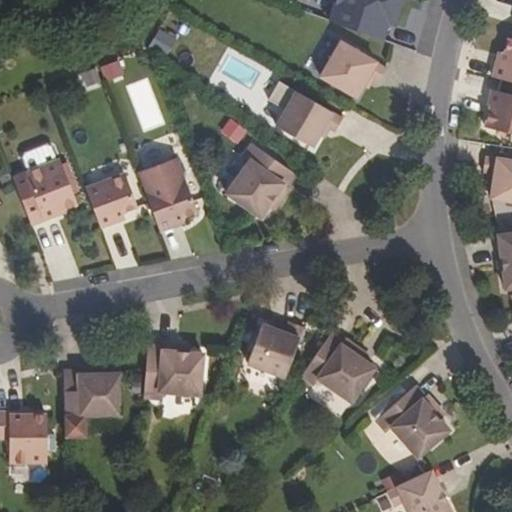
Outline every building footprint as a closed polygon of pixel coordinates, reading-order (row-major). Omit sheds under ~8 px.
[(406,0),(338,0),(332,19),(385,38),(390,23),(396,25),(402,5),(405,6),(406,0)] [(163,57),(176,38),(159,27),(146,46),(163,57)] [(357,94),(364,82),(370,73),(374,76),(379,79),(388,64),(342,38),(321,73),(357,94)] [(500,52),(493,77),(511,82),(511,38),(509,38),(505,53),(500,52)] [(117,61),(100,65),(104,80),(121,76),(117,61)] [(95,67),(79,73),(84,88),(100,82),(95,67)] [(369,85),(374,76),(370,73),(364,82),(369,85)] [(125,86),(143,133),(166,125),(148,78),(125,86)] [(314,144),(320,133),(326,124),(330,126),(335,129),(344,115),(298,89),(278,123),(314,144)] [(489,105),(492,106),(486,126),(511,132),(511,94),(493,90),(489,105)] [(324,135),(330,126),(326,124),(320,133),(324,135)] [(271,208),(275,202),(280,205),(290,191),(287,188),(296,176),(254,147),(244,160),(250,164),(227,197),(262,221),(271,208)] [(487,171),(495,172),(493,183),(491,196),(511,198),(511,157),(485,154),(482,170),(487,171)] [(137,171),(160,231),(184,221),(182,216),(196,210),(176,157),(137,171)] [(79,203),(60,158),(14,177),(33,224),(60,213),(59,211),(79,203)] [(486,182),(493,183),(495,172),(487,171),(486,182)] [(85,187),(100,227),(124,218),(122,212),(137,207),(124,172),(85,187)] [(271,208),(276,211),(280,205),(275,202),(271,208)] [(511,206),(495,206),(495,224),(511,224),(511,206)] [(511,231),(499,233),(505,286),(511,285),(511,231)] [(290,321),(287,326),(285,333),(275,329),(262,323),(247,362),(284,376),(304,327),(290,321)] [(275,329),(285,333),(287,326),(277,322),(275,329)] [(375,366),(363,357),(357,353),(360,348),(345,338),(344,340),(332,332),(302,375),(314,383),(319,378),(351,400),(375,366)] [(204,352),(189,351),(182,350),(182,343),(164,342),(164,345),(149,344),(145,396),(160,397),(161,391),(200,394),(204,352)] [(360,348),(357,353),(363,357),(366,352),(360,348)] [(120,373),(104,374),(97,374),(97,368),(79,369),(79,371),(64,371),(66,424),(66,437),(86,437),(86,417),(121,416),(120,373)] [(451,429),(441,418),(436,413),(441,409),(429,395),(427,396),(417,385),(377,419),(388,431),(393,427),(419,457),(451,429)] [(441,409),(436,413),(441,418),(445,414),(441,409)] [(10,463),(47,463),(46,414),(25,414),(25,412),(0,412),(0,438),(9,439),(10,463)] [(451,511),(431,470),(387,490),(394,505),(403,501),(408,511),(451,511)]
